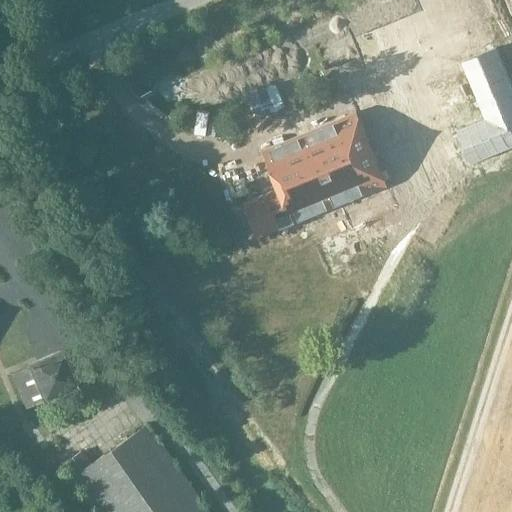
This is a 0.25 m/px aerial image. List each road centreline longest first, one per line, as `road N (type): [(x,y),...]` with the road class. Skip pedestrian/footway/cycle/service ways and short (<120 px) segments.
road 1 (track): [(343,511),(306,459),(306,413),(381,276),(461,196),(511,169)]
road 2 (unclassified): [(0,78),(188,0)]
road 3 (track): [(511,158),(409,196),(405,176)]
